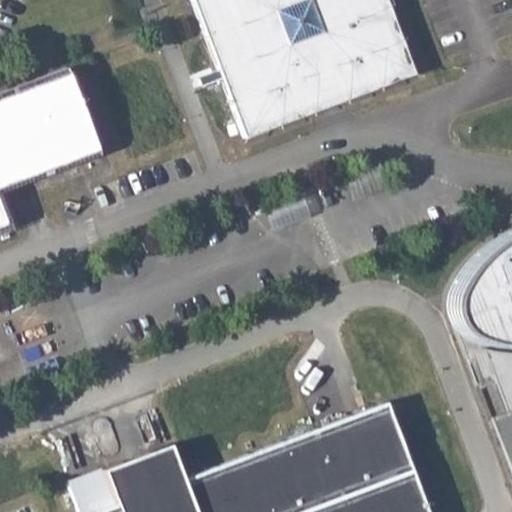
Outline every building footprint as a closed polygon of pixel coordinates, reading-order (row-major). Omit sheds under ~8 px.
[(322,100),(406,66),(379,0),(184,0),(239,134),(322,100)] [(0,88),(0,227),(6,225),(0,208),(0,188),(93,152),(58,66),(0,88)] [(472,378),(511,481),(511,221),(509,223),(497,231),(490,236),(479,246),(470,257),(462,267),(455,280),(449,294),(446,308),(462,353),(468,350),(479,376),(475,377),(472,378)] [(101,467),(114,502),(117,511),(423,511),(381,399),(368,404),(357,408),(344,413),(181,477),(168,442),(142,451),(101,467)] [(82,474),(66,481),(78,511),(89,511),(114,502),(101,467),(82,474)] [(117,511),(114,502),(89,511),(117,511)]
